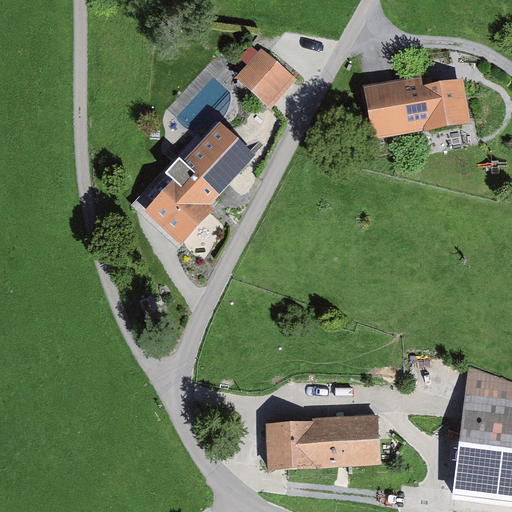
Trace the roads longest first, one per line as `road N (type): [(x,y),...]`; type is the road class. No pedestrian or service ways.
road 1 (unclassified): [(178,387),(226,266),(375,0)]
road 2 (unclassified): [(178,387),(142,356),(118,311),(92,224),(68,0)]
road 3 (unclassified): [(265,511),(232,495),(204,464),(182,419),(178,387)]
road 4 (track): [(357,32),(484,54),(511,70)]
